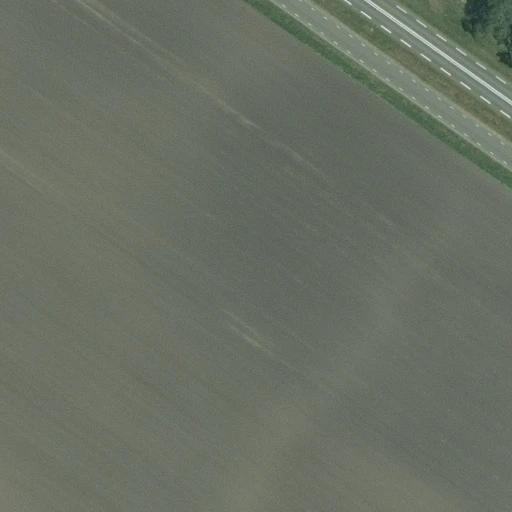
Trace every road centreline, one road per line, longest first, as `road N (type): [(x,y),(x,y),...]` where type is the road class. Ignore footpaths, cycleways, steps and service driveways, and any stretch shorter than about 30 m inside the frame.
road 1 (unclassified): [(511,152),(300,0)]
road 2 (primary): [(511,97),(375,0)]
